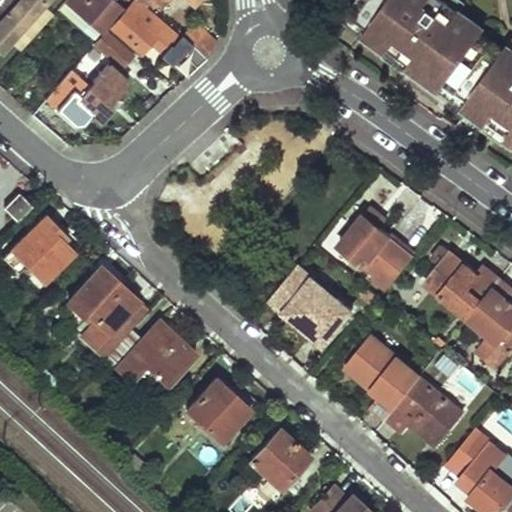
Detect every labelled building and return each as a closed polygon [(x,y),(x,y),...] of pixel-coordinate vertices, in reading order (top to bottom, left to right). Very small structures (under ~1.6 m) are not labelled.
[(0,0),(0,49),(43,0),(0,0)] [(113,0),(63,0),(101,32),(121,7),(112,1),(113,0)] [(148,5),(143,0),(133,0),(108,29),(139,55),(151,42),(163,52),(177,36),(146,8),(148,5)] [(511,41),(506,48),(484,32),(488,28),(466,12),(473,4),(467,0),(355,0),(345,18),(384,47),(382,52),(404,69),(408,65),(482,119),(479,125),(500,142),(503,138),(511,143),(511,41)] [(216,39),(193,20),(181,33),(183,34),(207,54),(216,39)] [(133,55),(107,34),(96,46),(121,67),(133,55)] [(210,57),(207,54),(183,34),(178,40),(186,48),(182,55),(197,68),(210,57)] [(128,82),(106,64),(80,95),(73,89),(56,108),(73,123),(84,123),(93,112),(98,116),(128,82)] [(31,205),(16,193),(2,207),(17,220),(31,205)] [(387,289),(414,254),(389,234),(383,229),(387,222),(361,200),(351,213),(359,220),(338,245),(375,275),(373,278),(387,289)] [(58,232),(42,217),(11,249),(42,280),(74,249),(58,232)] [(468,318),(498,278),(483,265),(476,273),(466,264),(450,251),(426,282),(468,318)] [(318,271),(303,258),(279,287),(294,297),(283,312),(302,326),(325,344),(351,309),(336,297),(335,300),(311,280),(318,271)] [(126,291),(99,266),(67,301),(82,315),(85,312),(93,320),(81,336),(94,347),(107,333),(136,301),(126,291)] [(511,295),(511,288),(498,278),(468,318),(490,337),(478,352),(498,369),(511,351),(511,301),(509,299),(511,295)] [(145,308),(136,301),(107,333),(116,341),(145,308)] [(168,383),(195,353),(177,336),(159,319),(115,366),(130,379),(139,369),(145,363),(168,383)] [(443,348),(427,334),(419,345),(435,358),(443,348)] [(420,377),(371,337),(347,367),(375,390),(381,395),(372,406),(387,418),(420,377)] [(461,366),(444,353),(435,365),(452,377),(461,366)] [(153,399),(168,383),(145,363),(139,369),(145,376),(137,383),(153,399)] [(462,410),(420,377),(387,418),(401,429),(407,422),(415,429),(429,439),(440,425),(446,430),(462,410)] [(234,395),(215,378),(187,409),(220,441),(249,408),(234,395)] [(294,442),(279,428),(251,459),(280,487),(309,456),(294,442)] [(491,511),(501,511),(511,499),(511,482),(496,469),(507,455),(491,441),(460,478),(474,490),(470,495),(479,502),(491,511)] [(346,497),(335,486),(312,509),(315,511),(371,511),(359,500),(351,493),(346,497)] [(181,511),(190,501),(174,487),(165,496),(181,511)] [(511,511),(511,499),(501,511),(511,511)] [(201,511),(190,501),(181,511),(182,511),(201,511)]
